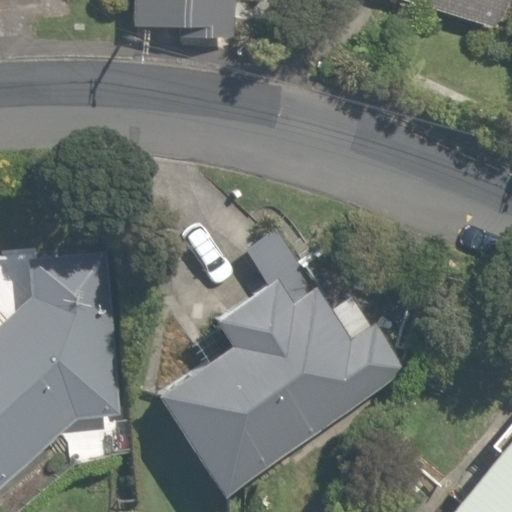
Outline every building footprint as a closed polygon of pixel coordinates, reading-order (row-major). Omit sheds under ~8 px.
[(218,0),(124,0),(123,18),(216,26),(218,0)] [(486,0),(384,0),(480,25),(486,0)] [(330,328),(269,226),(233,248),(247,271),(192,303),(213,337),(135,382),(196,485),(392,368),(358,311),(330,328)] [(0,471),(127,377),(49,271),(0,306),(0,471)] [(511,511),(511,386),(414,511),(511,511)]
